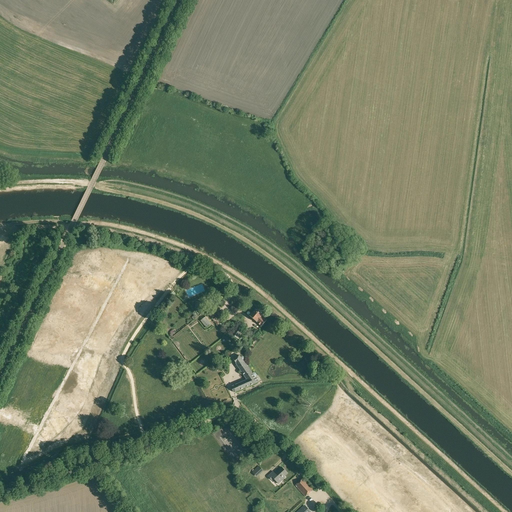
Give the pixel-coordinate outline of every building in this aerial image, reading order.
[(250,316),(261,326),(267,320),(255,310),(250,316)] [(201,321),(206,328),(211,324),(206,317),(201,321)] [(237,331),(242,334),(246,327),(241,324),(237,331)] [(233,386),(232,388),(233,391),(235,392),(258,382),(254,377),(256,377),(257,375),(255,373),(254,373),(253,373),(244,360),(244,359),(244,358),(243,357),(242,357),(241,358),(239,355),(233,359),(236,364),(247,380),(233,386)] [(278,484),(285,477),(284,476),(287,473),(282,467),(278,470),(280,472),(276,475),(273,471),(267,476),(271,480),(273,478),(278,484)] [(296,487),(305,496),(313,490),(303,478),(295,485),(296,487)] [(287,511),(290,509),(274,492),(264,501),(273,511),(287,511)]
